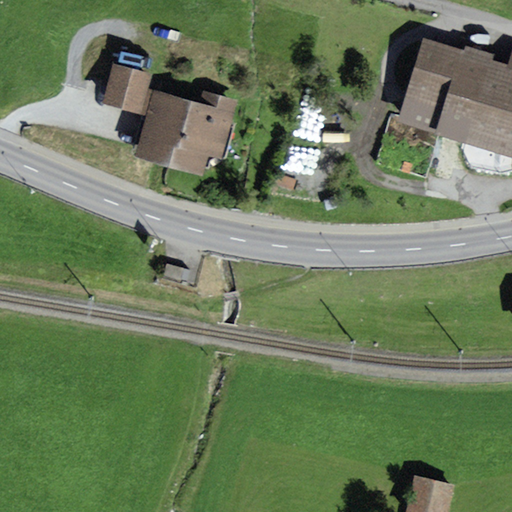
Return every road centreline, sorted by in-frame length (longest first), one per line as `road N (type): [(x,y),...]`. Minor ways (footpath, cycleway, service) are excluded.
road 1 (tertiary): [(511,235),(345,252),(265,244),(183,226),(0,154)]
road 2 (track): [(209,511),(230,414),(256,384),(511,401)]
